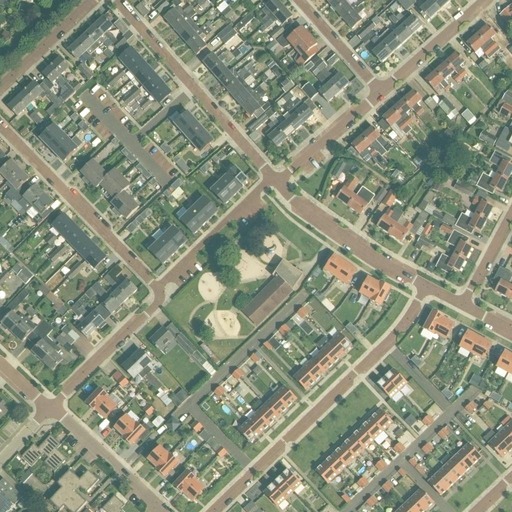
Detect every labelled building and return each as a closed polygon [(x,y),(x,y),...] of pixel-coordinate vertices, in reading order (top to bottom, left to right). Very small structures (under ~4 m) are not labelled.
[(163,11),(169,6),(164,0),(155,8),(160,14),(163,11)] [(169,6),(163,11),(167,17),(164,19),(172,28),(193,10),(190,6),(184,12),(179,7),(183,4),(179,0),(175,0),(170,6),(169,6)] [(203,11),(211,4),(206,0),(204,0),(198,6),(203,11)] [(267,17),(261,23),(264,26),(284,8),(276,0),(274,0),(266,8),(262,12),(267,17)] [(330,0),(328,3),(336,12),(346,3),(349,0),(330,0)] [(344,21),(362,5),(361,5),(364,3),(361,0),(358,0),(355,4),(354,3),(350,7),(346,3),(336,12),(344,21)] [(407,12),(411,7),(405,0),(398,0),(397,1),(407,12)] [(430,20),(440,11),(430,0),(422,0),(426,5),(421,10),(430,20)] [(450,2),(447,0),(430,0),(440,11),(450,2)] [(227,10),(222,5),(218,9),(222,14),(221,14),(222,15),(227,10)] [(362,5),(344,21),(352,30),(362,21),(357,16),(365,9),(362,5)] [(227,10),(222,15),(228,21),(235,15),(228,8),(227,10)] [(282,26),(292,17),(284,8),(264,26),(267,30),(277,21),(282,26)] [(506,23),(511,18),(511,11),(509,8),(500,15),(506,23)] [(181,38),(195,25),(191,19),(197,14),(193,10),(172,28),(181,38)] [(422,27),(413,17),(409,12),(403,17),(401,14),(396,18),(394,15),(393,16),(412,37),(422,27)] [(240,32),(254,19),(250,14),(235,27),(240,32)] [(402,45),(412,37),(393,16),(389,19),(395,25),(394,26),(398,31),(393,35),(402,45)] [(117,41),(108,32),(113,27),(103,17),(95,26),(112,44),(119,51),(127,42),(122,37),(117,41)] [(367,25),(372,31),(376,27),(371,22),(369,24),(367,25)] [(188,46),(208,28),(206,24),(200,30),(195,25),(181,38),(188,46)] [(221,40),(233,29),(229,25),(217,36),(221,40)] [(361,40),(372,31),(367,25),(356,35),(361,40)] [(95,26),(85,34),(95,44),(99,48),(103,44),(108,49),(112,44),(95,26)] [(274,41),(285,32),(280,26),(270,36),(274,41)] [(492,52),(495,55),(501,50),(498,46),(491,39),(496,35),(488,26),(477,35),(492,52)] [(208,28),(188,46),(196,56),(207,46),(202,41),(207,37),(212,32),(208,28)] [(295,49),(309,36),(302,28),(291,37),(287,33),(277,41),(284,49),(291,45),(295,49)] [(225,45),(237,35),(233,29),(221,40),(225,45)] [(389,30),(379,39),(392,54),(402,45),(393,35),(389,30)] [(4,31),(1,38),(7,41),(11,35),(4,31)] [(91,48),(95,44),(85,34),(77,42),(95,61),(99,57),(91,48)] [(489,60),(495,55),(492,52),(477,35),(467,44),(475,53),(479,49),(486,57),(489,60)] [(309,36),(295,49),(299,54),(294,60),(301,68),(311,59),(307,54),(317,45),(309,36)] [(392,54),(379,38),(377,36),(371,41),(377,49),(373,53),(382,64),(392,54)] [(91,65),(95,61),(77,42),(68,51),(78,61),(82,56),(91,65)] [(270,45),(265,49),(270,54),(274,50),(270,45)] [(132,49),(120,59),(128,68),(140,58),(132,49)] [(222,64),(225,60),(232,54),(228,51),(224,54),(224,53),(218,59),(213,54),(203,63),(211,73),(222,64)] [(457,53),(446,62),(454,71),(458,75),(462,80),(466,76),(462,71),(463,70),(460,66),(465,62),(457,53)] [(232,54),(225,60),(228,64),(235,58),(232,54)] [(478,61),(473,54),(469,57),(475,63),(482,71),(492,82),(496,78),(488,70),(487,67),(488,66),(481,58),(478,61)] [(52,66),(61,76),(69,68),(60,58),(52,66)] [(140,58),(128,68),(136,77),(148,67),(140,58)] [(51,60),(41,67),(44,71),(54,64),(51,60)] [(315,66),(321,72),(327,67),(321,61),(315,66)] [(227,91),(248,73),(247,72),(255,65),(252,62),(244,69),(242,71),(241,70),(237,73),(234,69),(219,82),(227,91)] [(444,81),(454,71),(446,62),(436,71),(444,81)] [(90,81),(95,76),(83,63),(78,68),(90,81)] [(219,82),(234,69),(233,69),(229,72),(222,64),(211,73),(219,82)] [(69,84),(61,76),(52,66),(43,74),(46,78),(47,79),(43,83),(50,90),(54,87),(52,84),(56,81),(60,85),(59,86),(63,90),(69,84)] [(316,77),(321,72),(315,66),(310,71),(316,77)] [(144,86),(156,76),(148,67),(136,77),(144,86)] [(278,67),(272,72),(277,78),(283,73),(278,67)] [(248,73),(227,91),(235,100),(250,87),(245,82),(251,77),(252,78),(257,74),(252,69),(248,73)] [(121,70),(120,70),(113,76),(119,82),(126,76),(121,70)] [(322,73),(339,93),(349,84),(341,74),(335,79),(331,74),(330,74),(326,70),(322,73)] [(451,89),(447,84),(444,81),(436,71),(425,81),(433,90),(439,84),(445,90),(447,93),(451,89)] [(328,103),(339,93),(322,73),(317,78),(321,84),(323,82),(327,86),(319,93),(328,103)] [(458,75),(453,79),(457,84),(462,80),(458,75)] [(112,89),(119,82),(113,76),(106,83),(112,89)] [(152,95),(164,85),(156,76),(144,86),(152,95)] [(286,94),(295,86),(288,79),(279,87),(286,94)] [(72,87),(76,92),(82,87),(77,82),(72,87)] [(50,90),(43,83),(39,87),(34,83),(26,91),(35,100),(40,96),(44,100),(51,92),(50,91),(50,90)] [(243,109),(263,91),(268,87),(264,83),(254,92),(250,87),(235,100),(243,109)] [(164,85),(152,95),(160,105),(172,94),(164,85)] [(312,100),(317,95),(308,85),(302,90),(312,100)] [(130,94),(135,100),(142,94),(137,87),(130,94)] [(26,109),(35,100),(26,91),(17,99),(26,109)] [(263,91),(243,109),(251,118),(253,115),(257,120),(272,107),(268,103),(265,105),(261,100),(267,94),(263,91)] [(424,112),(417,104),(422,100),(414,91),(403,100),(411,109),(414,113),(418,117),(423,113),(424,112)] [(511,107),(511,93),(508,91),(502,100),(511,107)] [(57,108),(62,103),(53,93),(48,98),(57,108)] [(130,94),(122,101),(124,103),(128,106),(135,100),(130,94)] [(454,94),(450,98),(458,105),(461,101),(454,94)] [(296,106),(291,100),(287,95),(283,99),(286,103),(286,104),(304,124),(314,116),(305,106),(301,101),(296,106)] [(17,117),(26,109),(17,99),(8,107),(17,117)] [(145,111),(152,105),(147,99),(139,106),(140,107),(144,111),(145,111)] [(456,110),(446,99),(438,105),(448,117),(456,110)] [(407,113),(411,109),(403,100),(393,109),(407,126),(413,121),(407,113)] [(295,132),(304,124),(286,104),(283,107),(288,113),(292,117),(286,122),(295,132)] [(511,121),(511,120),(511,108),(504,105),(499,115),(511,121)] [(471,124),(478,117),(468,107),(462,113),(471,124)] [(265,114),(269,120),(277,113),(272,108),(265,114)] [(410,129),(407,126),(393,109),(382,118),(390,128),(395,123),(404,134),(406,136),(412,131),(410,129)] [(32,115),(40,124),(43,121),(35,112),(32,115)] [(188,113),(175,125),(183,134),(197,123),(188,113)] [(75,114),(71,118),(74,122),(79,118),(75,114)] [(260,128),(269,120),(265,114),(248,129),(252,134),(260,128)] [(38,126),(40,124),(32,115),(30,117),(38,126)] [(295,132),(286,122),(281,126),(277,121),(274,124),(278,129),(287,139),(295,132)] [(83,122),(78,126),(82,130),(86,125),(83,122)] [(278,129),(274,124),(272,122),(268,126),(271,129),(265,134),(277,148),(287,139),(278,129)] [(197,123),(183,134),(192,144),(205,132),(197,123)] [(54,125),(40,139),(48,147),(62,133),(54,125)] [(86,125),(82,130),(85,133),(90,129),(86,125)] [(372,128),(361,137),(380,159),(382,157),(387,153),(376,140),(380,137),(372,128)] [(503,135),(497,148),(508,154),(511,146),(511,133),(506,130),(503,135)] [(493,147),(497,139),(483,131),(479,139),(493,147)] [(205,132),(192,144),(200,154),(214,142),(205,132)] [(62,133),(48,147),(56,155),(70,141),(62,133)] [(361,137),(351,146),(359,155),(364,160),(368,156),(371,159),(366,163),(373,168),(378,163),(383,169),(388,164),(382,157),(380,159),(361,137)] [(116,138),(112,142),(116,147),(120,143),(116,138)] [(70,141),(56,155),(63,163),(78,149),(70,141)] [(466,155),(470,149),(457,142),(453,149),(466,155)] [(165,144),(160,148),(164,152),(168,147),(165,144)] [(168,147),(164,152),(167,155),(172,151),(168,147)] [(125,149),(121,152),(125,157),(129,153),(125,149)] [(499,169),(496,174),(508,180),(511,172),(511,166),(508,164),(510,160),(495,151),(489,163),(499,169)] [(420,169),(426,164),(434,157),(430,153),(422,160),(416,165),(420,169)] [(172,161),(176,165),(181,160),(177,156),(172,161)] [(215,156),(212,160),(216,164),(220,161),(215,156)] [(133,157),(129,161),(133,165),(137,161),(133,157)] [(0,173),(8,182),(20,170),(12,161),(8,165),(5,161),(0,165),(0,173)] [(86,183),(101,169),(93,161),(81,173),(86,178),(83,180),(86,183)] [(338,180),(347,166),(340,162),(332,176),(338,180)] [(207,163),(204,167),(208,171),(212,168),(207,163)] [(140,164),(136,168),(140,173),(144,169),(140,164)] [(447,168),(444,172),(445,173),(446,172),(452,177),(457,170),(455,168),(451,165),(450,165),(450,164),(447,168)] [(204,167),(200,170),(204,175),(208,171),(204,167)] [(235,168),(227,176),(241,190),(249,182),(235,168)] [(100,185),(108,176),(101,169),(86,183),(89,187),(92,184),(97,189),(100,185)] [(11,190),(6,195),(13,202),(14,201),(14,200),(26,189),(23,186),(29,180),(20,170),(8,182),(6,184),(11,190)] [(105,196),(123,178),(115,170),(108,176),(100,185),(104,189),(101,192),(105,196)] [(148,173),(144,177),(148,181),(152,177),(148,173)] [(483,173),(476,186),(492,195),(495,190),(501,193),(508,180),(496,174),(494,179),(483,173)] [(227,176),(220,183),(233,198),(241,190),(227,176)] [(348,207),(355,197),(349,193),(354,187),(359,181),(352,177),(348,182),(336,199),(348,207)] [(130,186),(125,181),(123,178),(105,196),(108,199),(111,197),(115,200),(115,201),(124,192),(130,186)] [(154,179),(150,183),(153,187),(158,183),(154,179)] [(178,180),(175,183),(179,188),(183,185),(178,180)] [(472,199),(476,190),(458,180),(454,189),(472,199)] [(175,183),(171,187),(176,192),(179,188),(175,183)] [(220,183),(211,191),(225,205),(233,198),(220,183)] [(32,206),(44,195),(36,186),(30,192),(26,189),(14,200),(14,201),(23,209),(18,214),(22,217),(27,211),(28,212),(33,207),(32,206)] [(355,197),(348,207),(360,216),(367,206),(368,206),(375,197),(363,188),(356,197),(355,197)] [(380,205),(388,193),(382,189),(374,200),(380,205)] [(390,209),(398,196),(399,195),(391,190),(382,203),(390,209)] [(167,191),(163,194),(168,199),(171,196),(167,191)] [(132,200),(129,197),(124,192),(115,201),(115,200),(111,204),(116,208),(113,211),(117,215),(132,200)] [(429,205),(434,194),(430,192),(424,199),(424,201),(423,201),(419,208),(425,211),(425,212),(432,216),(436,209),(429,205)] [(32,206),(33,207),(39,213),(32,220),(38,226),(54,211),(50,207),(54,204),(44,195),(32,206)] [(204,198),(196,206),(210,220),(218,212),(204,198)] [(493,207),(478,199),(475,198),(471,204),(478,208),(475,214),(487,220),(493,207)] [(132,200),(117,215),(120,218),(122,215),(127,220),(139,208),(132,200)] [(167,206),(153,220),(158,225),(172,211),(167,206)] [(196,206),(188,213),(202,228),(210,220),(196,206)] [(388,210),(384,216),(377,227),(389,235),(396,224),(397,224),(404,213),(396,208),(392,213),(388,210)] [(147,210),(144,213),(148,218),(152,214),(147,210)] [(32,216),(28,212),(27,211),(22,217),(26,221),(32,216)] [(415,223),(421,227),(429,216),(422,211),(414,223),(415,223)] [(144,213),(140,217),(144,221),(148,218),(144,213)] [(188,213),(180,221),(194,235),(202,228),(188,213)] [(462,214),(455,226),(471,235),(474,230),(480,233),(487,220),(475,214),(472,219),(462,214)] [(60,219),(53,226),(61,235),(73,224),(64,215),(60,219)] [(446,215),(442,221),(452,227),(456,220),(446,215)] [(136,221),(132,224),(137,229),(140,225),(136,221)] [(396,224),(389,235),(402,243),(409,232),(412,227),(406,223),(403,228),(397,224),(396,224)] [(70,243),(81,233),(73,224),(61,235),(70,243)] [(426,236),(432,227),(427,224),(422,234),(426,236)] [(450,236),(453,230),(443,224),(440,230),(450,236)] [(173,228),(165,236),(179,250),(187,242),(173,228)] [(454,230),(447,243),(457,248),(454,254),(465,260),(472,247),(466,244),(469,239),(454,230)] [(78,252),(89,241),(81,233),(70,243),(78,252)] [(51,247),(57,240),(52,234),(45,241),(51,247)] [(165,236),(157,243),(171,258),(179,250),(165,236)] [(432,250),(435,244),(421,236),(417,242),(414,248),(420,251),(423,246),(432,250)] [(87,261),(98,250),(89,241),(78,252),(87,261)] [(157,243),(149,251),(163,265),(171,258),(157,243)] [(61,257),(68,250),(63,245),(56,252),(61,257)] [(98,250),(87,261),(95,270),(106,259),(98,250)] [(61,257),(56,252),(49,258),(54,264),(61,257)] [(459,273),(465,260),(454,254),(451,260),(442,255),(436,267),(450,274),(452,270),(459,273)] [(335,256),(325,270),(336,278),(346,263),(335,256)] [(78,274),(85,267),(80,262),(73,269),(78,274)] [(275,274),(278,277),(243,312),(257,326),(293,290),(303,276),(298,272),(299,271),(295,269),(295,270),(283,262),(273,277),(275,274)] [(346,263),(336,278),(346,285),(356,271),(346,263)] [(26,285),(34,277),(25,268),(17,277),(26,285)] [(108,283),(114,278),(120,272),(116,268),(104,278),(108,283)] [(511,291),(511,286),(507,284),(511,277),(505,274),(506,271),(500,268),(493,282),(499,285),(495,292),(508,298),(511,291)] [(73,269),(70,272),(66,276),(71,281),(78,274),(73,269)] [(0,282),(9,273),(6,271),(0,277),(0,282)] [(0,290),(0,288),(11,276),(9,273),(0,282),(0,300),(0,292),(1,291),(0,290)] [(113,287),(115,285),(118,282),(114,278),(108,283),(113,287)] [(368,279),(360,294),(371,300),(380,285),(368,279)] [(120,288),(128,297),(129,298),(137,290),(128,280),(123,285),(119,281),(118,282),(115,285),(119,289),(120,288)] [(98,283),(92,288),(97,293),(102,298),(106,302),(102,305),(112,315),(115,312),(117,314),(121,309),(119,307),(120,307),(107,293),(98,283)] [(41,289),(60,307),(65,302),(45,284),(41,289)] [(371,300),(371,301),(381,307),(384,301),(386,302),(389,296),(387,295),(390,289),(380,284),(380,285),(371,300)] [(129,298),(128,297),(120,288),(119,289),(115,293),(111,288),(107,293),(120,307),(129,298)] [(14,311),(24,301),(29,295),(24,290),(9,307),(14,311)] [(319,291),(314,296),(318,300),(322,295),(319,291)] [(322,295),(318,300),(321,303),(326,299),(322,295)] [(74,313),(80,308),(76,304),(71,310),(74,313)] [(81,316),(86,321),(96,330),(99,327),(101,330),(107,324),(105,322),(95,312),(91,316),(86,311),(85,312),(81,308),(80,308),(74,313),(79,318),(81,316)] [(303,308),(300,311),(305,316),(308,314),(303,308)] [(33,319),(38,314),(33,310),(28,315),(33,319)] [(300,311),(297,314),(302,319),(305,316),(300,311)] [(434,335),(435,334),(443,319),(444,318),(433,312),(430,318),(429,317),(425,323),(427,324),(424,330),(434,335)] [(2,324),(0,326),(6,332),(8,329),(12,333),(26,318),(22,314),(18,318),(12,313),(2,324)] [(39,335),(49,325),(44,320),(37,328),(26,318),(12,333),(23,343),(33,332),(34,330),(39,335)] [(293,318),(289,325),(293,327),(287,338),(298,344),(301,337),(295,334),(301,323),(293,318)] [(443,319),(435,334),(446,340),(454,325),(443,319)] [(96,330),(86,321),(82,325),(78,320),(74,325),(87,339),(96,330)] [(350,324),(345,328),(349,332),(354,327),(350,324)] [(49,325),(39,335),(44,340),(54,329),(49,325)] [(285,325),(282,328),(287,334),(290,331),(285,325)] [(70,333),(72,331),(66,326),(61,331),(63,333),(60,335),(61,336),(56,340),(59,344),(70,333)] [(354,327),(349,332),(353,335),(357,331),(354,327)] [(160,351),(173,339),(163,328),(150,341),(160,351)] [(282,328),(279,331),(284,337),(287,334),(282,328)] [(70,333),(77,340),(80,337),(72,330),(72,331),(70,333)] [(468,332),(460,348),(471,354),(480,338),(468,332)] [(72,346),(77,340),(70,333),(59,344),(63,348),(63,347),(70,354),(75,348),(72,346)] [(208,362),(197,351),(198,351),(181,333),(175,340),(191,357),(192,356),(202,367),(211,375),(215,371),(207,363),(208,362)] [(340,334),(330,343),(343,356),(352,347),(340,334)] [(37,347),(32,352),(42,361),(53,351),(57,346),(47,337),(44,340),(43,341),(37,347)] [(480,338),(471,354),(483,360),(491,345),(480,338)] [(267,343),(263,346),(269,351),(272,348),(267,343)] [(330,343),(321,351),(334,365),(343,356),(330,343)] [(53,351),(42,361),(53,372),(63,361),(57,355),(62,351),(57,346),(53,351)] [(148,375),(151,373),(152,371),(148,366),(152,362),(141,350),(132,359),(148,375)] [(321,351),(312,360),(325,373),(334,365),(321,351)] [(511,355),(505,352),(497,368),(508,374),(511,367),(511,355)] [(254,355),(250,358),(256,364),(259,361),(254,355)] [(416,356),(411,361),(414,365),(419,360),(416,356)] [(148,375),(132,359),(123,367),(134,379),(139,375),(143,379),(145,378),(153,386),(158,381),(151,373),(148,375)] [(312,360),(303,369),(315,382),(325,373),(312,360)] [(419,360),(414,365),(418,368),(423,364),(419,360)] [(258,366),(252,372),(256,376),(262,371),(258,366)] [(303,369),(293,378),(306,391),(315,382),(303,369)] [(393,369),(385,377),(399,392),(407,384),(393,369)] [(238,370),(235,373),(241,378),(244,375),(238,370)] [(235,373),(232,376),(238,381),(241,378),(235,373)] [(477,388),(481,379),(474,375),(469,384),(477,388)] [(122,377),(117,382),(120,385),(125,380),(122,377)] [(385,377),(377,385),(391,400),(399,392),(385,377)] [(125,380),(120,385),(123,389),(128,383),(125,380)] [(127,393),(132,387),(128,383),(123,389),(127,393)] [(220,387),(217,390),(222,396),(225,393),(220,387)] [(284,387),(275,396),(287,409),(297,400),(284,387)] [(100,389),(86,404),(95,412),(96,411),(108,398),(109,397),(100,389)] [(446,389),(441,393),(445,397),(450,392),(446,389)] [(174,395),(169,399),(172,402),(178,408),(190,397),(183,390),(175,397),(174,395)] [(217,390),(214,393),(219,399),(222,396),(217,390)] [(450,392),(445,397),(448,400),(453,396),(450,392)] [(275,396),(266,404),(278,418),(287,409),(275,396)] [(108,398),(96,411),(105,420),(117,406),(108,398)] [(486,402),(483,405),(488,411),(491,407),(486,402)] [(266,404),(256,413),(269,426),(278,418),(266,404)] [(148,406),(143,411),(146,414),(151,409),(148,406)] [(151,409),(146,414),(149,417),(154,412),(151,409)] [(380,410),(371,419),(383,432),(393,423),(380,410)] [(157,411),(150,418),(159,427),(166,420),(157,411)] [(256,413),(247,422),(260,435),(269,426),(256,413)] [(126,416),(114,429),(123,437),(135,424),(126,416)] [(428,416),(425,419),(431,425),(434,422),(428,416)] [(166,426),(173,432),(179,425),(173,419),(166,426)] [(371,419),(362,428),(374,441),(383,432),(371,419)] [(425,419),(422,422),(428,428),(431,425),(425,419)] [(397,438),(406,429),(397,420),(388,429),(397,438)] [(196,422),(190,427),(193,431),(199,425),(196,422)] [(247,422),(238,431),(250,444),(260,435),(247,422)] [(123,437),(122,438),(131,447),(140,438),(143,441),(151,433),(143,426),(141,428),(136,423),(135,424),(123,437)] [(199,425),(193,431),(196,434),(202,428),(199,425)] [(362,428),(352,436),(365,450),(374,441),(362,428)] [(511,436),(505,429),(496,436),(511,451),(511,450),(511,436)] [(58,450),(62,446),(52,436),(39,449),(34,444),(22,457),(32,468),(45,455),(49,459),(45,463),(56,473),(68,459),(58,450)] [(352,436),(343,445),(356,458),(365,450),(352,436)] [(496,436),(488,444),(502,459),(508,454),(511,451),(496,436)] [(206,446),(213,453),(221,444),(214,438),(206,446)] [(400,444),(397,446),(402,452),(405,449),(400,444)] [(473,466),(481,458),(468,444),(460,452),(473,466)] [(343,445),(334,454),(347,467),(356,458),(343,445)] [(397,446),(394,449),(399,455),(402,452),(397,446)] [(160,447),(148,460),(157,469),(169,456),(160,447)] [(221,448),(215,453),(218,456),(224,451),(221,448)] [(224,451),(218,456),(221,459),(227,454),(224,451)] [(465,473),(473,466),(460,452),(452,460),(465,473)] [(334,454),(325,463),(337,476),(347,467),(334,454)] [(157,469),(156,470),(165,478),(179,463),(170,455),(169,456),(157,469)] [(457,481),(465,473),(452,460),(444,468),(457,481)] [(381,461),(378,464),(384,469),(387,466),(381,461)] [(325,463),(315,472),(328,485),(337,476),(325,463)] [(378,464),(375,467),(380,472),(384,469),(378,464)] [(449,489),(457,481),(444,468),(436,475),(449,489)] [(287,470),(279,478),(293,493),(301,485),(287,470)] [(24,485),(32,476),(27,471),(19,480),(24,485)] [(80,481),(70,471),(58,485),(63,489),(51,502),(61,511),(65,507),(70,511),(79,511),(88,503),(73,490),(77,485),(87,495),(100,481),(89,471),(80,481)] [(187,471),(173,486),(182,495),(183,494),(195,481),(196,480),(187,471)] [(449,489),(436,475),(428,483),(441,496),(449,489)] [(279,478),(271,485),(285,500),(293,493),(279,478)] [(363,478),(360,481),(365,487),(368,484),(363,478)] [(195,481),(183,494),(192,502),(204,489),(195,481)] [(360,481),(357,484),(362,490),(365,487),(360,481)] [(12,494),(0,482),(0,511),(9,511),(11,511),(9,509),(17,500),(19,502),(24,497),(17,490),(12,494)] [(271,485),(263,493),(277,508),(285,500),(271,485)] [(425,511),(433,503),(421,490),(412,498),(425,511)] [(106,511),(119,511),(122,510),(126,506),(115,496),(103,509),(106,511)] [(345,496),(342,499),(347,504),(350,501),(345,496)] [(22,509),(26,505),(26,500),(25,498),(18,506),(22,509)] [(410,511),(424,511),(425,511),(412,498),(404,505),(410,511)] [(262,511),(260,510),(260,509),(252,501),(244,509),(246,511),(262,511)]
